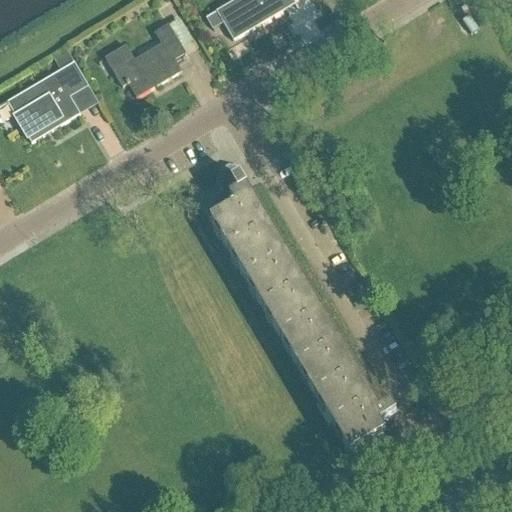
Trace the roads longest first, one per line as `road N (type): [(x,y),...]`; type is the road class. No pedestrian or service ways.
road 1 (residential): [(384,395),(222,118)]
road 2 (residential): [(0,248),(222,118)]
road 3 (residential): [(222,118),(417,0)]
